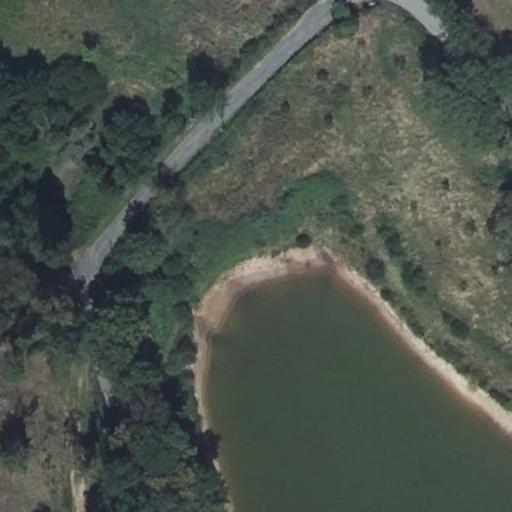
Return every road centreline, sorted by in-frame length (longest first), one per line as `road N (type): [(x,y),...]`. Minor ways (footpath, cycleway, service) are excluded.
road 1 (unclassified): [(336,0),(203,129),(92,264),(86,294),(93,331),(148,511)]
road 2 (unclassified): [(401,0),(511,102)]
